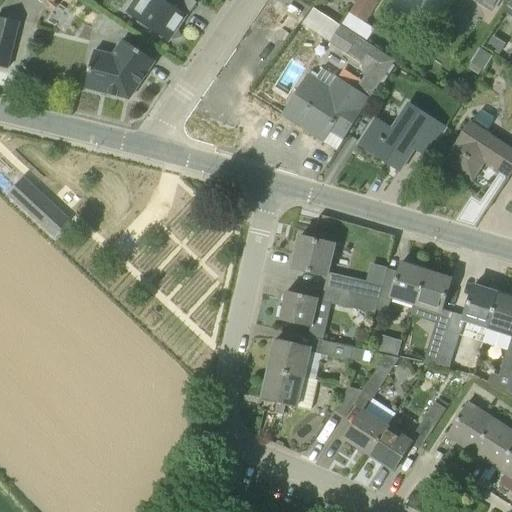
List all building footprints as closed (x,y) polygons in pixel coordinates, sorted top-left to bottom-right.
[(170,42),(171,39),(181,38),(179,28),(184,20),(183,12),(178,8),(183,0),(136,0),(127,13),(170,42)] [(365,22),(379,0),(358,0),(350,13),(365,22)] [(0,17),(0,67),(8,69),(20,22),(0,17)] [(332,130),(345,138),(395,61),(342,25),(331,41),(364,62),(367,75),(357,90),(337,77),(323,68),(316,78),(310,74),(284,115),(324,141),(332,130)] [(130,99),(156,61),(124,40),(113,55),(95,51),(86,88),(130,99)] [(491,56),(481,50),(473,62),(483,69),(491,56)] [(392,127),(378,118),(361,144),(401,170),(415,149),(429,158),(448,127),(409,102),(392,127)] [(455,146),(444,163),(474,182),(486,163),(510,179),(511,175),(511,147),(488,132),(495,121),(494,117),(485,111),(480,112),(475,121),(474,120),(456,147),(455,146)] [(49,204),(20,175),(8,187),(38,216),(49,204)] [(328,276),(329,272),(336,245),(301,236),(293,267),(328,276)] [(427,271),(402,263),(399,276),(388,272),(384,285),(380,299),(376,310),(384,312),(389,309),(392,296),(415,304),(417,304),(427,271)] [(453,279),(427,271),(417,304),(415,304),(412,315),(431,321),(438,318),(440,312),(442,312),(453,279)] [(384,285),(367,281),(335,274),(332,288),(380,299),(384,285)] [(463,321),(489,329),(500,294),(475,286),(463,321)] [(376,310),(380,299),(332,288),(329,302),(376,314),(376,310)] [(319,298),(288,291),(282,320),(313,327),(319,298)] [(511,298),(500,294),(489,329),(484,343),(508,350),(500,376),(511,379),(511,298)] [(448,331),(435,327),(424,363),(437,365),(448,331)] [(460,335),(448,331),(437,365),(450,368),(460,335)] [(277,340),(270,369),(305,377),(312,348),(277,340)] [(362,362),(364,350),(353,348),(322,340),(319,353),(350,361),(351,359),(362,362)] [(387,355),(363,391),(357,400),(368,407),(400,358),(387,355)] [(270,369),(263,398),(278,402),(276,413),(284,415),(287,404),(313,410),(319,380),(305,377),(270,369)] [(357,400),(363,391),(350,387),(334,410),(346,418),(357,400)] [(420,427),(431,434),(447,409),(436,402),(420,427)] [(495,419),(469,402),(447,436),(473,453),(495,419)] [(345,439),(370,455),(389,426),(364,409),(345,439)] [(511,447),(511,430),(495,419),(473,453),(498,469),(511,447)] [(394,471),(412,444),(414,441),(389,426),(370,455),(394,471)] [(511,447),(498,469),(511,477),(511,447)]
